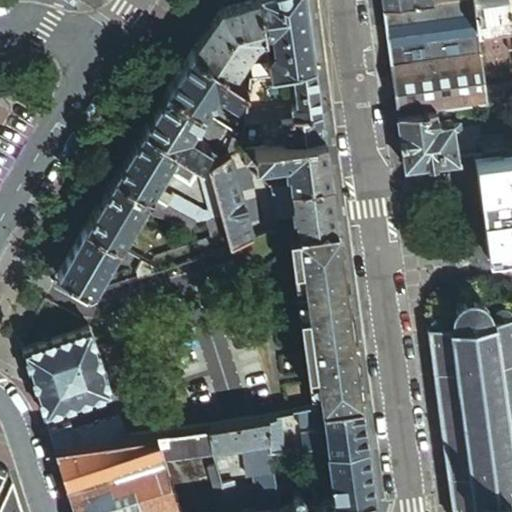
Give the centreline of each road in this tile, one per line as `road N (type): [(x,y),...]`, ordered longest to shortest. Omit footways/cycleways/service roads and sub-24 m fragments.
road 1 (residential): [(341,0),(407,511)]
road 2 (residential): [(105,45),(63,104),(0,227)]
road 3 (unknown): [(379,277),(511,258)]
road 4 (residential): [(0,401),(12,411),(49,511)]
